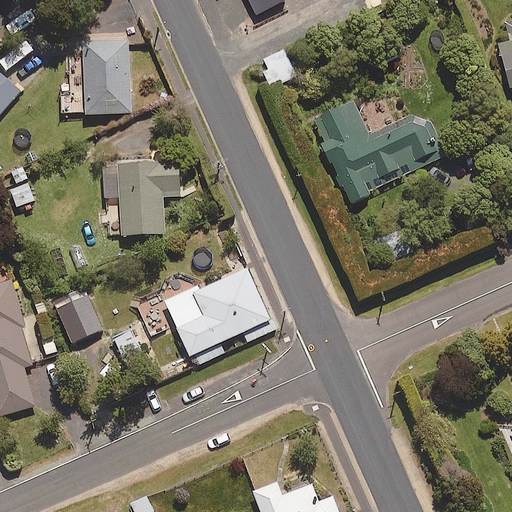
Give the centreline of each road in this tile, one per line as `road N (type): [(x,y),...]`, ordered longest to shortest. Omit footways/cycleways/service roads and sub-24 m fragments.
road 1 (residential): [(180,0),(335,360)]
road 2 (residential): [(0,509),(335,360)]
road 3 (residential): [(335,360),(511,283)]
road 4 (residential): [(335,360),(402,511)]
